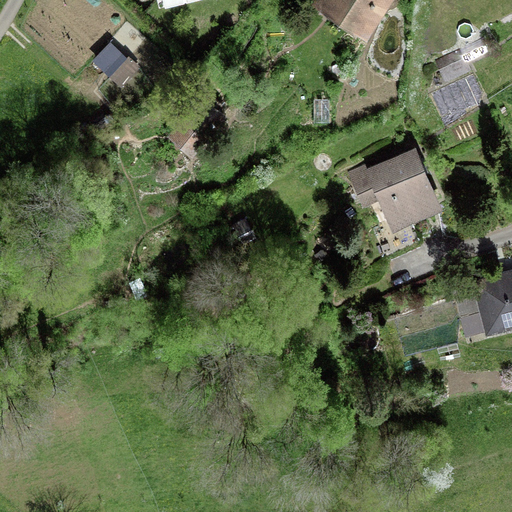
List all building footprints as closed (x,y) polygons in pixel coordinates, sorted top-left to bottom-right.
[(323,0),(368,28),(385,0),(323,0)] [(437,60),(446,78),(468,67),(465,61),(488,51),(482,38),(437,60)] [(209,90),(180,120),(198,136),(226,107),(209,90)] [(417,146),(356,170),(387,251),(423,237),(411,206),(436,196),(417,146)] [(511,269),(482,279),(495,318),(511,312),(511,269)]
